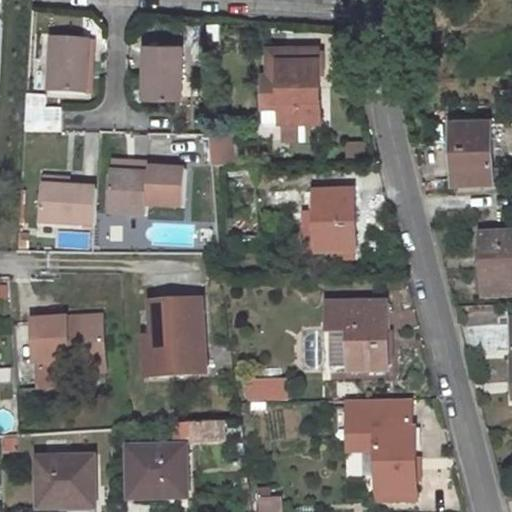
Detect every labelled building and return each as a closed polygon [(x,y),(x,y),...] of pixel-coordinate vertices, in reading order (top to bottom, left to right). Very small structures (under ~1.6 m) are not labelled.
[(39,43),(31,43),(30,76),(34,76),(34,67),(37,67),(39,43)] [(90,45),(54,43),(51,96),(87,98),(90,45)] [(182,46),(143,46),(142,101),(181,101),(182,46)] [(278,59),(278,77),(259,77),(260,106),(279,105),(279,125),(321,123),(319,57),(278,59)] [(492,120),(453,123),(455,183),(501,181),(501,168),(511,167),(511,158),(493,159),(492,120)] [(211,166),(233,165),(230,132),(208,134),(211,166)] [(135,176),(112,175),(110,216),(148,218),(148,208),(185,210),(187,171),(166,170),(166,166),(151,165),(151,173),(135,173),(135,176)] [(222,171),(228,242),(262,239),(255,168),(222,171)] [(97,191),(43,188),(41,225),(95,228),(97,191)] [(317,193),(317,212),(319,253),(357,252),(356,192),(317,193)] [(317,212),(306,212),(307,253),(319,253),(317,212)] [(485,296),(511,294),(511,234),(482,236),(485,296)] [(352,374),(391,372),(388,305),(329,306),(330,335),(350,334),(352,374)] [(149,382),(209,379),(205,306),(154,308),(155,324),(146,324),(149,382)] [(36,320),(15,320),(18,389),(39,388),(38,366),(71,364),(71,369),(91,369),(108,368),(106,327),(71,329),(70,322),(36,323),(36,320)] [(70,322),(71,329),(106,327),(105,320),(70,322)] [(379,493),(418,492),(416,428),(413,428),(412,400),(349,402),(350,453),(363,452),(364,477),(378,477),(379,493)] [(187,451),(130,453),(130,497),(165,497),(165,502),(189,501),(187,451)] [(73,511),(96,511),(95,463),(41,464),(43,506),(74,506),(73,511)]
